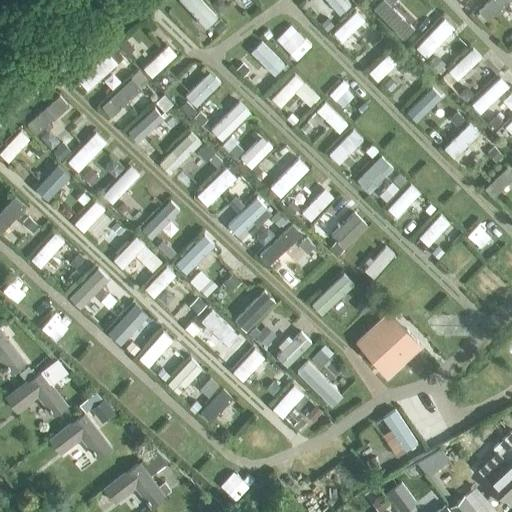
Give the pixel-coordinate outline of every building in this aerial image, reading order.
[(217,16),(202,0),(180,0),(206,27),(217,16)] [(350,1),(349,0),(328,0),(340,11),(350,1)] [(380,0),(373,8),(403,37),(413,27),(390,4),(393,0),(380,0)] [(488,20),(508,0),(488,0),(478,10),(488,20)] [(342,41),(364,19),(356,10),(333,32),(342,41)] [(328,33),(340,21),(331,13),(323,22),(324,23),(321,27),(328,33)] [(454,27),(444,18),(416,46),(426,56),(454,27)] [(288,66),(257,35),(249,44),(280,74),(288,66)] [(176,53),(168,44),(143,67),(151,76),(176,53)] [(108,52),(78,79),(87,89),(123,57),(114,47),(108,52)] [(377,80),(401,56),(393,47),(368,71),(377,80)] [(457,79),(481,56),(473,47),(448,70),(457,79)] [(132,77),(102,105),(112,115),(130,98),(133,102),(139,96),(136,93),(142,87),(141,87),(147,82),(145,80),(147,78),(138,69),(131,76),(132,77)] [(210,70),(186,94),(197,105),(221,81),(210,70)] [(316,92),(294,71),(286,80),(307,101),(316,92)] [(480,112),(509,85),(501,77),(472,103),(480,112)] [(416,116),(437,94),(428,86),(407,108),(416,116)] [(157,103),(129,130),(137,139),(155,122),(159,125),(164,120),(161,116),(165,112),(167,114),(172,108),(170,106),(173,103),(164,93),(155,101),(157,103)] [(36,133),(69,104),(60,94),(27,123),(36,133)] [(240,100),(211,128),(222,139),(251,111),(240,100)] [(347,122),(325,101),(317,110),(339,131),(347,122)] [(454,157),(479,132),(469,122),(444,147),(454,157)] [(338,163),(363,139),(353,129),(329,153),(338,163)] [(20,130),(0,151),(0,153),(8,161),(29,138),(20,130)] [(78,170),(106,140),(96,131),(68,160),(78,170)] [(170,172),(200,141),(190,131),(159,163),(170,172)] [(262,135),(241,157),(251,167),(272,146),(262,135)] [(369,190),(391,166),(381,156),(359,180),(369,190)] [(298,157),(270,186),(280,196),(308,167),(298,157)] [(57,164),(37,187),(46,195),(66,172),(57,164)] [(112,202),(139,173),(130,164),(103,194),(112,202)] [(493,196),(511,177),(511,171),(507,166),(484,187),(493,196)] [(234,177),(206,204),(214,213),(233,196),(236,200),(242,194),(239,190),(243,187),(239,183),(246,177),(241,171),(235,178),(234,177)] [(396,216),(419,191),(410,183),(387,208),(396,216)] [(325,187),(302,211),(310,219),(333,195),(325,187)] [(0,232),(26,205),(15,195),(0,210),(0,232)] [(267,196),(234,230),(242,238),(260,219),(265,224),(269,219),(265,215),(276,204),(267,196)] [(178,207),(170,199),(145,223),(153,232),(164,221),(166,223),(171,219),(169,216),(178,207)] [(96,200),(75,222),(84,231),(105,208),(96,200)] [(354,211),(331,234),(345,247),(368,224),(354,211)] [(450,220),(440,212),(418,237),(427,245),(441,229),(444,232),(448,228),(445,225),(450,220)] [(302,232),(292,222),(259,254),(268,263),(302,232)] [(186,272),(214,244),(204,234),(176,262),(186,272)] [(136,236),(114,259),(123,267),(145,244),(136,236)] [(374,276),(394,253),(385,245),(373,259),(370,255),(365,260),(369,264),(365,269),(374,276)] [(294,288),(328,255),(319,246),(285,279),(294,288)] [(62,280),(83,258),(74,250),(54,272),(62,280)] [(166,265),(145,288),(153,296),(167,282),(171,286),(174,282),(171,279),(175,274),(166,265)] [(319,313),(353,280),(344,270),(339,275),(339,276),(310,304),(319,313)] [(89,309),(112,284),(104,276),(81,301),(89,309)] [(246,330),(275,299),(263,288),(234,318),(246,330)] [(116,340),(143,311),(134,303),(108,332),(116,340)] [(227,316),(204,340),(212,348),(235,324),(227,316)] [(426,348),(393,316),(362,349),(396,381),(426,348)] [(8,327),(17,338),(25,332),(16,320),(8,327)] [(266,324),(256,335),(266,344),(276,334),(266,324)] [(0,356),(11,371),(25,361),(0,329),(0,356)] [(286,365),(311,341),(301,330),(276,355),(286,365)] [(148,366),(172,339),(163,331),(139,358),(148,366)] [(254,348),(233,371),(243,380),(264,357),(254,348)] [(177,389),(200,365),(191,357),(168,382),(177,389)] [(292,368),(316,390),(324,382),(300,359),(292,368)] [(47,367),(52,374),(61,366),(56,360),(47,367)] [(53,415),(66,404),(40,370),(5,397),(15,410),(37,393),(53,415)] [(294,385),(273,408),(282,416),(303,393),(294,385)] [(210,421),(233,397),(223,387),(200,411),(210,421)] [(91,409),(96,415),(105,407),(100,401),(91,409)] [(98,457),(111,447),(84,412),(49,439),(59,452),(81,435),(98,457)] [(358,446),(367,455),(394,427),(385,418),(358,446)] [(489,480),(510,503),(511,500),(511,429),(493,447),(508,463),(489,480)] [(163,473),(153,480),(139,461),(104,489),(114,502),(135,485),(152,506),(165,496),(160,488),(169,481),(163,473)] [(386,493),(399,511),(403,511),(417,502),(402,481),(386,493)] [(476,511),(463,495),(450,505),(455,511),(476,511)] [(212,511),(219,511),(224,509),(216,498),(205,505),(210,511),(211,511),(212,511)]
